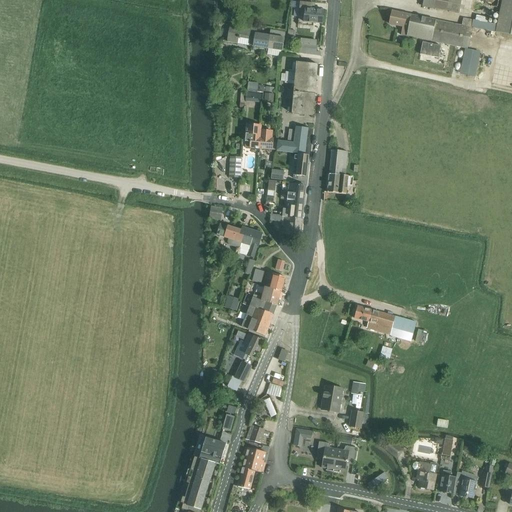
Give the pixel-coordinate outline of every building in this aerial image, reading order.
[(468,50),(468,49),(472,29),(495,33),(511,36),(511,0),(501,0),(496,26),(463,19),(462,26),(392,12),(389,25),(403,28),(401,36),(468,50)] [(424,0),(423,7),(458,13),(460,0),(424,0)] [(303,23),(322,25),(323,25),(324,11),(313,10),(313,4),(300,3),(299,9),(304,10),(303,23)] [(229,10),(227,20),(236,22),(238,11),(229,10)] [(229,30),(227,43),(238,45),(248,47),(252,48),(268,50),(267,56),(280,57),(281,52),(282,52),(283,45),(285,36),(285,33),(282,33),(271,31),(270,37),(255,35),(256,29),(230,25),(229,30)] [(300,40),(299,54),(305,55),(305,53),(316,54),(317,52),(317,47),(316,47),(317,41),(300,40)] [(422,42),(420,54),(438,58),(441,46),(422,42)] [(313,117),(315,94),(318,65),(293,63),(292,71),(289,71),(288,73),(286,73),(285,75),(281,75),(281,82),(285,83),(285,85),(294,86),(292,115),(313,117)] [(245,137),(244,149),(260,150),(261,138),(261,137),(259,137),(259,131),(261,131),(262,126),(246,125),(245,137)] [(294,144),(288,143),(278,142),(277,152),(306,155),(308,129),(295,128),(295,131),(289,130),(288,141),(294,142),(294,144)] [(259,131),(259,137),(261,137),(261,138),(260,150),(273,151),(274,140),(273,140),(273,132),(261,131),(259,131)] [(332,151),(329,175),(327,193),(347,196),(349,177),(346,177),(349,153),(332,151)] [(293,175),(293,179),(301,180),(301,177),(307,177),(309,157),(298,156),(297,169),(295,169),(294,176),(293,175)] [(239,179),(241,159),(231,158),(229,178),(239,179)] [(272,171),(271,180),(283,181),(284,172),(272,171)] [(269,181),(268,191),(274,192),(275,192),(276,182),(269,181)] [(291,210),(290,218),(302,220),(305,187),(290,185),(288,210),(291,210)] [(220,218),(222,209),(211,207),(210,216),(220,218)] [(282,235),(300,237),(302,220),(290,218),(282,218),(281,226),(283,227),(282,235)] [(229,247),(239,249),(244,232),(238,230),(220,224),(217,235),(225,237),(224,238),(229,240),(228,243),(229,247)] [(244,232),(239,249),(240,250),(240,251),(248,253),(247,257),(254,259),(257,248),(258,248),(262,234),(242,228),(241,231),(238,230),(244,232)] [(255,262),(249,260),(245,273),(251,275),(255,262)] [(262,284),(265,273),(256,270),(253,282),(262,284)] [(269,273),(267,281),(271,282),(270,288),(270,289),(282,292),(282,291),(286,278),(269,273)] [(261,300),(261,301),(277,306),(278,307),(278,305),(282,292),(270,289),(269,289),(265,288),(263,295),(261,300)] [(247,314),(241,328),(266,337),(275,313),(277,306),(261,301),(259,300),(255,299),(253,298),(246,296),(243,304),(250,306),(247,314)] [(228,297),(224,308),(236,312),(240,301),(228,297)] [(355,311),(354,314),(355,316),(354,319),(368,323),(367,329),(390,336),(396,317),(386,315),(358,307),(357,310),(355,311)] [(396,317),(390,336),(411,342),(416,323),(408,321),(403,319),(401,319),(396,317)] [(255,359),(263,342),(249,335),(241,352),(255,359)] [(279,360),(285,362),(288,353),(282,350),(279,360)] [(235,378),(245,383),(251,368),(241,363),(235,378)] [(351,394),(363,396),(365,385),(353,383),(351,394)] [(269,385),(266,395),(281,399),(284,389),(269,385)] [(322,408),(321,410),(339,413),(343,389),(326,386),(323,402),(322,401),(321,408),(322,408)] [(269,399),(264,401),(271,418),(277,415),(269,399)] [(229,406),(227,413),(234,415),(235,408),(229,406)] [(361,430),(364,414),(352,412),(349,428),(361,430)] [(227,415),(223,430),(231,432),(235,417),(227,415)] [(251,426),(246,440),(260,445),(263,437),(268,439),(270,433),(265,432),(265,431),(251,426)] [(340,436),(339,443),(351,445),(352,439),(340,436)] [(445,439),(442,455),(450,457),(453,441),(452,440),(453,437),(446,436),(445,439)] [(201,452),(200,458),(216,464),(220,465),(226,444),(206,438),(201,452)] [(389,439),(382,448),(395,458),(401,450),(389,439)] [(327,472),(333,473),(337,450),(329,449),(330,444),(319,442),(317,458),(324,459),(322,469),(327,469),(327,472)] [(465,444),(463,451),(468,452),(471,450),(472,445),(465,444)] [(337,450),(333,473),(340,474),(340,472),(346,472),(347,462),(353,463),(353,466),(354,466),(357,449),(345,447),(344,451),(337,450)] [(248,449),(237,487),(250,491),(255,472),(261,474),(266,454),(248,449)] [(202,511),(216,464),(200,458),(200,459),(195,457),(190,471),(193,472),(191,478),(188,478),(187,484),(189,484),(185,499),(182,498),(181,504),(183,505),(182,510),(188,511),(201,511),(202,511)] [(413,465),(413,468),(414,470),(417,471),(418,471),(417,480),(419,481),(417,488),(420,489),(420,491),(423,491),(424,490),(432,491),(435,474),(437,465),(431,463),(430,466),(419,464),(415,464),(413,465)] [(487,466),(485,474),(491,475),(492,475),(493,467),(487,466)] [(443,478),(440,492),(453,495),(456,480),(456,478),(451,477),(451,474),(444,472),(443,476),(443,478)] [(456,480),(453,495),(454,495),(459,496),(459,497),(473,499),(477,482),(477,478),(478,477),(462,472),(462,474),(457,473),(457,475),(456,478),(456,480)] [(385,473),(371,482),(375,487),(388,478),(385,473)] [(492,475),(491,475),(485,474),(483,473),(480,487),(489,489),(492,475)]
